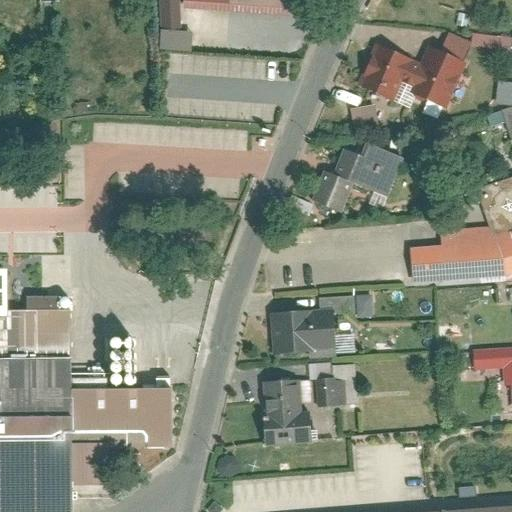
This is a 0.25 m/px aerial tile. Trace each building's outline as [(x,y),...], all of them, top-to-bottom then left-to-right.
[(184,0),(185,6),(291,12),(291,0),(184,0)] [(423,62),(378,42),(360,84),(395,100),(403,80),(417,86),(414,93),(447,107),(468,62),(430,45),(423,62)] [(511,83),(492,89),(495,105),(511,100),(511,83)] [(378,127),(376,106),(351,108),(353,129),(378,127)] [(331,167),(318,198),(347,210),(359,182),(394,194),(410,156),(377,139),(372,152),(350,144),(342,170),(331,167)] [(412,245),(414,282),(511,275),(511,274),(511,224),(442,228),(444,242),(412,245)] [(371,296),(356,296),(356,317),(372,316),(371,296)] [(0,511),(72,511),(72,439),(157,438),(156,388),(74,389),(73,306),(0,307),(0,511)] [(340,306),(275,309),(277,354),(342,347),(340,306)] [(330,377),(329,363),(309,364),(310,379),(330,377)] [(323,380),(324,406),(358,405),(356,364),(331,365),(332,379),(323,380)] [(306,378),(268,380),(272,443),(318,440),(316,407),(308,408),(306,378)]
